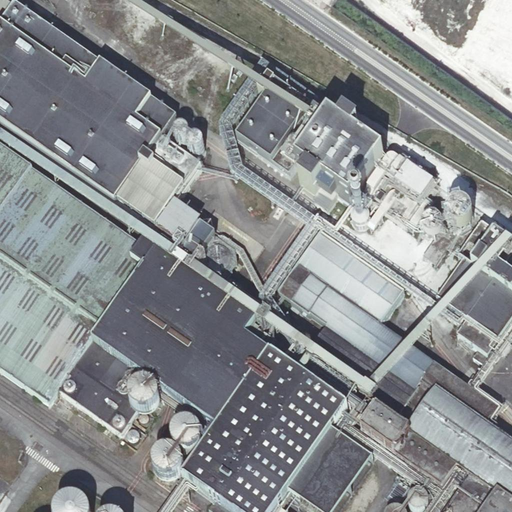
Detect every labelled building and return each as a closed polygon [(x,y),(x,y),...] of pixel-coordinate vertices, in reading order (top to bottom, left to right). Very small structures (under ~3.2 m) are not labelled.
[(19,42),(34,21),(8,0),(0,0),(0,29),(7,34),(19,42)] [(196,134),(34,21),(19,42),(0,69),(0,128),(134,222),(136,220),(174,247),(175,246),(202,265),(220,239),(194,221),(221,182),(181,155),(196,134)] [(0,44),(0,69),(19,42),(7,34),(0,44)] [(273,107),(244,147),(297,185),(304,175),(316,184),(308,196),(323,206),(321,209),(335,219),(345,204),(359,214),(367,203),(412,234),(441,194),(415,175),(403,192),(395,187),(407,170),(396,162),(392,168),(362,148),(349,138),(277,87),(266,102),(273,107)] [(353,131),(349,138),(362,148),(367,141),(365,140),(353,131)] [(285,511),(294,501),(309,511),(350,511),(379,471),(337,440),(353,418),(288,371),(228,329),(245,305),(170,251),(161,263),(108,226),(53,187),(0,149),(0,371),(56,411),(65,399),(100,351),(158,392),(224,439),(190,487),(225,511),(285,511)] [(245,166),(243,175),(252,177),(254,169),(245,166)] [(466,212),(432,261),(443,269),(467,236),(470,238),(479,233),(480,231),(481,223),(478,220),(466,212)] [(360,220),(358,222),(357,223),(357,226),(357,228),(358,230),(358,232),(360,234),(361,235),(363,236),(365,237),(367,237),(370,237),(372,236),(374,235),(376,234),(377,232),(378,230),(378,228),(378,226),(378,223),(377,221),(375,220),(374,218),(372,217),(370,217),(368,216),(365,216),(363,217),(361,218),(360,220)] [(511,244),(496,233),(490,229),(468,259),(473,263),(445,302),(475,323),(465,338),(496,359),(511,336),(511,244)] [(334,247),(312,278),(347,303),(354,308),(399,339),(420,308),(388,285),(334,247)] [(226,252),(224,252),(221,253),(216,256),(214,258),(213,261),(212,263),(212,267),(212,269),(213,272),(215,274),(217,276),(219,278),(222,279),(225,280),(228,279),(231,279),(233,277),(235,276),(237,273),(239,271),(239,268),(239,265),(239,262),(238,260),(237,257),(234,255),(232,254),(229,252),(226,252)] [(327,332),(347,303),(312,278),(292,307),(327,332)] [(453,404),(501,439),(511,423),(511,417),(453,377),(399,339),(354,308),(347,303),(327,332),(346,345),(354,335),(404,370),(453,404)] [(511,511),(511,445),(501,439),(453,404),(404,370),(354,335),(346,345),(326,373),(375,407),(391,418),(395,421),(437,450),(474,477),(487,486),(511,503),(511,511)] [(128,444),(144,423),(142,422),(142,421),(141,420),(140,419),(139,419),(139,418),(138,417),(138,415),(138,414),(137,413),(137,412),(137,411),(137,410),(137,409),(137,408),(137,406),(138,405),(138,404),(138,403),(139,402),(139,401),(140,400),(141,399),(142,399),(142,398),(143,397),(144,396),(145,396),(146,395),(147,395),(148,394),(149,394),(150,394),(152,394),(158,392),(100,351),(65,399),(128,444)] [(156,426),(158,425),(159,425),(162,423),(164,422),(166,419),(168,418),(169,415),(169,412),(170,409),(169,406),(169,404),(167,401),(165,399),(163,397),(161,396),(158,394),(155,394),(152,394),(150,394),(149,394),(148,394),(147,395),(146,395),(145,396),(144,396),(143,397),(142,398),(142,399),(141,399),(140,400),(139,401),(139,402),(138,403),(138,404),(138,405),(137,406),(137,408),(137,409),(137,410),(137,411),(137,412),(137,413),(138,414),(138,415),(138,417),(139,418),(139,419),(140,419),(141,420),(142,421),(142,422),(144,423),(146,425),(148,425),(151,426),(154,426),(156,426)] [(384,428),(391,418),(375,407),(369,417),(384,428)] [(458,500),(474,477),(437,450),(395,421),(379,444),(458,500)] [(511,511),(511,503),(487,486),(469,511),(511,511)]
